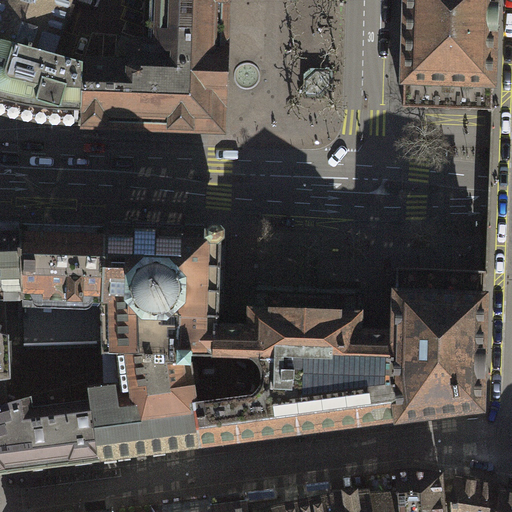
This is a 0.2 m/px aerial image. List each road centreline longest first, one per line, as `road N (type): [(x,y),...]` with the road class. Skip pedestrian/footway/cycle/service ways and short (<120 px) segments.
road 1 (residential): [(511,455),(399,445),(0,502)]
road 2 (tertiary): [(80,170),(361,185)]
road 3 (residential): [(365,0),(361,185)]
road 4 (tertiary): [(361,185),(511,192)]
